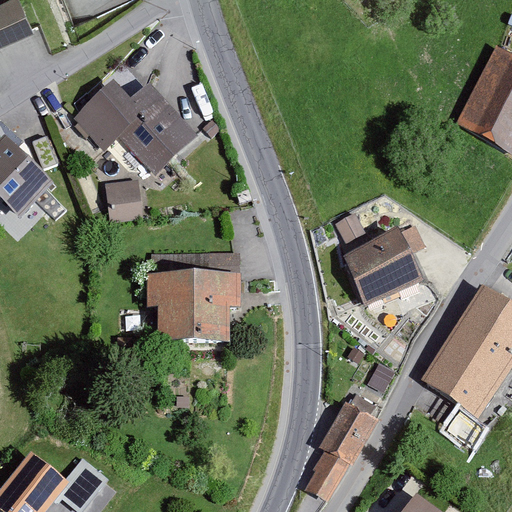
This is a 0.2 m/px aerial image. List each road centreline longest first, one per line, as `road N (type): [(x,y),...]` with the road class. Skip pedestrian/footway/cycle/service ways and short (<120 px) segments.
road 1 (tertiary): [(269,511),(292,463),(311,357),(302,266),(199,0)]
road 2 (residential): [(323,511),(511,210)]
road 3 (residential): [(0,105),(160,0)]
